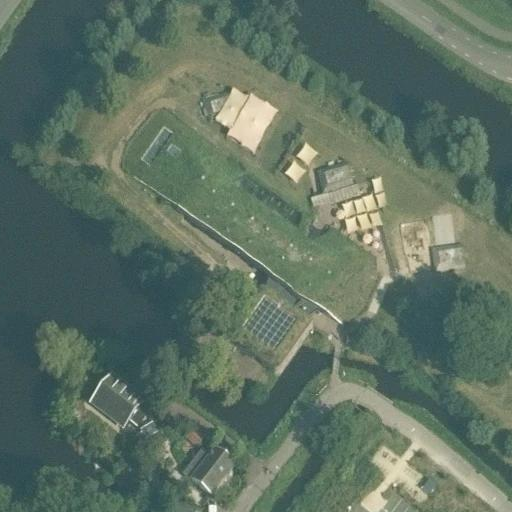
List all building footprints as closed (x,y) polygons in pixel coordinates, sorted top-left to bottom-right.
[(201,102),(209,125),(238,115),(231,92),(201,102)] [(144,185),(143,186),(175,209),(182,214),(183,215),(198,225),(203,229),(265,273),(267,274),(267,275),(263,290),(264,291),(265,291),(303,319),(308,322),(308,321),(318,311),(318,310),(320,308),(326,299),(326,298),(328,295),(338,280),(334,277),(353,250),(329,233),(327,231),(323,237),(309,227),(310,227),(313,222),(312,220),(309,218),(282,200),(262,185),(246,174),(241,171),(231,164),(227,170),(225,170),(186,142),(178,136),(171,146),(171,145),(165,153),(166,153),(159,163),(148,179),(144,185)] [(315,174),(322,197),(352,188),(345,165),(315,174)] [(430,251),(434,275),(464,271),(461,247),(430,251)] [(227,343),(240,353),(252,361),(253,359),(261,365),(260,367),(273,376),(274,377),(275,377),(276,377),(277,376),(278,375),(311,329),(311,328),(312,327),(312,326),(311,326),(311,325),(310,324),(264,291),(263,290),(261,290),(260,290),(259,291),(258,291),(225,338),(225,339),(225,340),(225,342),(226,343),(227,343)] [(441,309),(427,323),(422,329),(459,365),(493,332),(459,300),(446,314),(441,309)] [(91,405),(124,431),(129,425),(135,430),(150,410),(110,380),(91,405)] [(151,426),(141,433),(146,441),(156,435),(151,426)] [(205,441),(192,431),(184,441),(197,451),(205,441)] [(183,477),(210,499),(233,469),(213,454),(209,459),(201,453),(183,477)]
